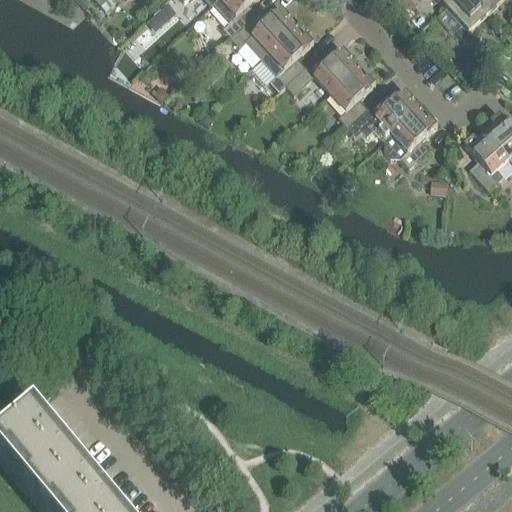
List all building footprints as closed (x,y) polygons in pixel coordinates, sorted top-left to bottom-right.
[(90,0),(101,11),(113,0),(90,0)] [(200,0),(212,13),(226,0),(177,0),(184,7),(191,0),(200,0)] [(249,11),(260,0),(226,0),(212,13),(227,29),(221,35),(230,46),(258,20),(249,11)] [(434,0),(446,13),(459,0),(434,0)] [(478,30),(488,21),(469,0),(459,0),(446,13),(463,31),(457,37),(468,50),(483,36),(478,30)] [(511,0),(469,0),(488,21),(499,11),(504,17),(511,9),(511,0)] [(171,17),(166,12),(156,21),(161,26),(171,17)] [(260,67),(298,33),(282,14),(266,29),(258,20),(230,46),(238,54),(244,49),(260,67)] [(297,64),(313,50),(298,33),(260,67),(275,84),(270,89),(278,99),(285,92),(306,74),(297,64)] [(361,75),(344,57),(343,56),(314,83),(331,102),(361,75)] [(511,80),(511,69),(501,61),(494,71),(510,83),(511,80)] [(470,83),(483,71),(475,63),(463,76),(470,83)] [(294,101),(314,83),(306,74),(285,92),(294,101)] [(360,105),(376,91),(361,75),(331,102),(345,117),(338,124),(347,133),(368,115),(360,105)] [(155,100),(161,107),(168,100),(161,94),(155,100)] [(422,115),(406,97),(376,124),(368,115),(347,133),(356,143),(360,139),(365,143),(372,137),(383,149),(392,141),(393,142),(422,115)] [(421,147),(438,133),(422,115),(393,142),(392,141),(383,149),(383,158),(389,166),(401,166),(409,175),(429,156),(421,147)] [(206,118),(200,127),(208,132),(213,123),(206,118)] [(511,134),(499,120),(483,135),(509,164),(511,161),(511,134)] [(497,175),(509,164),(483,135),(465,152),(479,168),(470,177),(488,196),(503,182),(497,175)] [(445,202),(446,188),(430,187),(429,201),(445,202)] [(108,511),(37,425),(34,422),(30,425),(32,428),(9,447),(0,454),(0,465),(38,511),(108,511)] [(0,454),(9,447),(6,442),(0,435),(0,454)]
